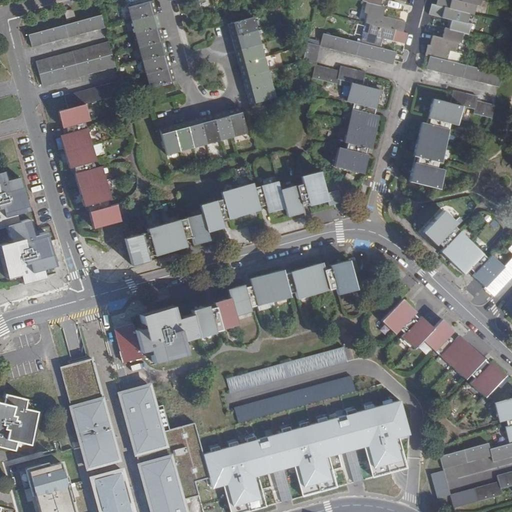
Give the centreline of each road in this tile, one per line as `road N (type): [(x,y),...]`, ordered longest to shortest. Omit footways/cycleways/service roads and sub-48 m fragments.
road 1 (residential): [(85,298),(5,12)]
road 2 (residential): [(85,298),(321,233),(368,230)]
road 3 (residential): [(421,0),(368,230)]
road 4 (residential): [(368,230),(403,251),(511,352)]
